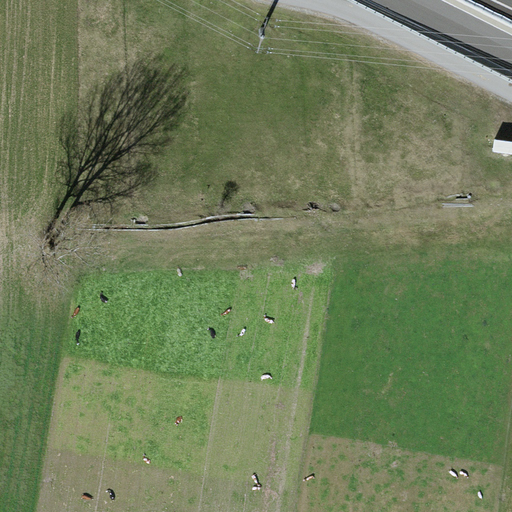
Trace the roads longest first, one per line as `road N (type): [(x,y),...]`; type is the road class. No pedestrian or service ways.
road 1 (unclassified): [(304,0),(371,22),(511,94)]
road 2 (motorway): [(395,0),(511,58)]
